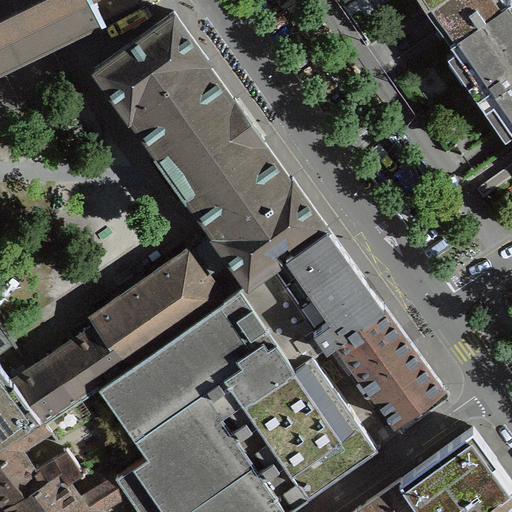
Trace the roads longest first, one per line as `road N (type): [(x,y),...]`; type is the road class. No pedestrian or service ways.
road 1 (tertiary): [(215,0),(437,304)]
road 2 (residential): [(310,511),(491,383)]
